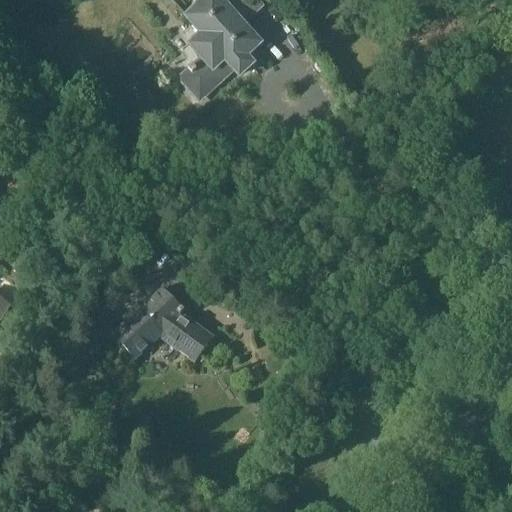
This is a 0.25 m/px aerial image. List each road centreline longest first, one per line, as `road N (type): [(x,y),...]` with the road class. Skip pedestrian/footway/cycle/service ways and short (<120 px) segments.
road 1 (unknown): [(0,452),(77,377),(126,295),(175,257)]
road 2 (unclassified): [(511,485),(457,429),(511,372)]
